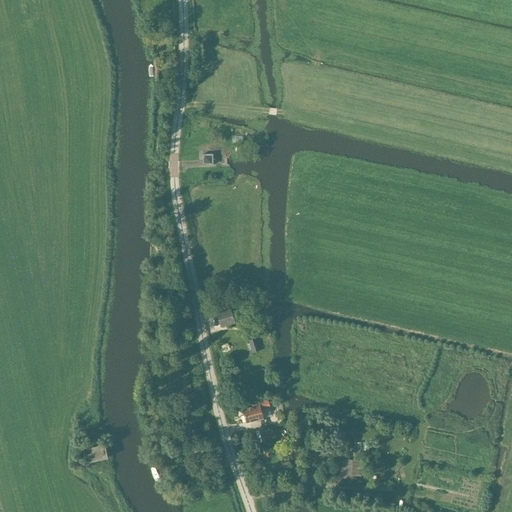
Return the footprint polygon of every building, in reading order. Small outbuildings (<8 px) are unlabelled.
[(213,154),(202,154),(202,166),(213,165),(213,154)] [(242,306),(236,308),(239,315),(245,313),(242,306)] [(221,327),(234,323),(239,322),(236,311),(231,313),(230,309),(216,314),(221,327)] [(252,353),(259,351),(256,339),(248,341),(252,353)] [(253,407),(242,410),(246,423),(256,421),(257,421),(260,421),(261,419),(263,419),(261,410),(270,408),(268,400),(259,403),(252,404),(253,407)] [(108,459),(105,444),(81,449),(84,464),(108,459)] [(261,455),(268,454),(266,445),(259,447),(261,455)] [(363,460),(332,459),(332,483),(362,484),(363,460)]
